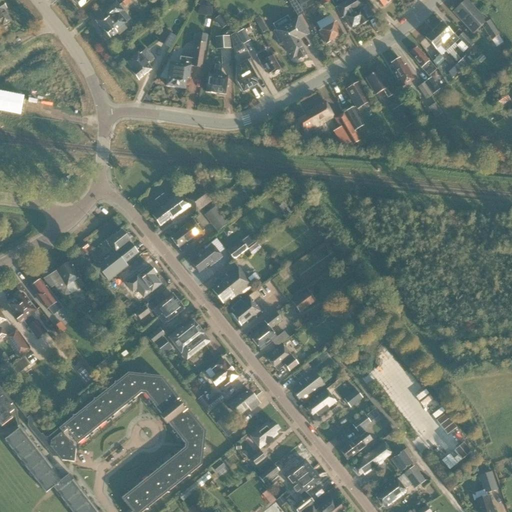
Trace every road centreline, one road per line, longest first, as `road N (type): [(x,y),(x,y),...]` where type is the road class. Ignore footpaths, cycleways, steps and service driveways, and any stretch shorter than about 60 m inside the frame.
road 1 (tertiary): [(371,511),(137,219),(98,185)]
road 2 (tertiary): [(101,114),(246,121),(385,43),(434,0)]
road 3 (track): [(458,511),(364,390)]
road 4 (tertiary): [(101,114),(79,59),(34,0)]
